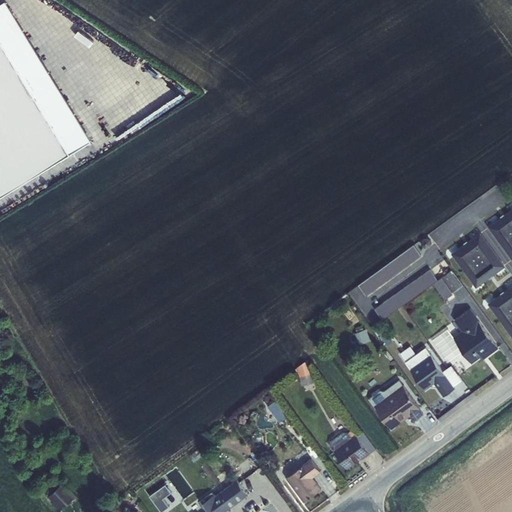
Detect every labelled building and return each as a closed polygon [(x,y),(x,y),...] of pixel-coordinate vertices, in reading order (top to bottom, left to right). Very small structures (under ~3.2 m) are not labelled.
[(0,40),(0,194),(70,154),(0,40)] [(511,226),(507,218),(504,213),(488,225),(501,242),(511,234),(511,226)] [(470,244),(478,258),(493,248),(480,231),(467,240),(470,244)] [(511,234),(501,242),(511,257),(511,234)] [(463,268),(478,258),(470,244),(467,240),(452,252),(463,268)] [(358,284),(366,294),(421,254),(414,244),(358,284)] [(505,265),(493,248),(478,258),(489,272),(493,274),(505,265)] [(463,268),(476,286),(493,274),(489,272),(478,258),(463,268)] [(375,307),(383,318),(434,282),(429,281),(436,276),(431,269),(375,307)] [(442,276),(454,293),(463,287),(451,270),(442,276)] [(429,281),(434,282),(445,298),(449,295),(454,293),(442,276),(438,279),(436,276),(429,281)] [(511,285),(488,302),(511,335),(511,285)] [(432,302),(440,296),(435,289),(427,295),(432,302)] [(462,329),(454,336),(462,347),(473,362),(481,356),(483,358),(499,347),(480,320),(471,307),(455,319),(462,329)] [(437,335),(453,356),(462,347),(454,336),(448,327),(437,335)] [(356,331),(360,343),(370,340),(366,328),(356,331)] [(378,332),(387,345),(400,336),(395,330),(388,335),(383,328),(378,332)] [(431,339),(448,362),(453,356),(437,335),(431,339)] [(297,367),(299,372),(310,364),(308,359),(297,367)] [(299,372),(302,385),(314,381),(310,364),(299,372)] [(375,404),(392,428),(410,415),(414,420),(425,413),(403,384),(375,404)] [(280,422),(288,416),(276,400),(267,406),(280,422)] [(323,446),(340,469),(358,456),(362,462),(372,454),(351,425),(323,446)] [(286,476),(305,501),(322,488),(314,476),(321,471),(311,457),(286,476)] [(226,511),(249,494),(237,479),(216,494),(215,493),(203,501),(211,511),(226,511)] [(48,498),(61,511),(77,495),(64,482),(48,498)] [(150,494),(161,511),(163,511),(178,504),(167,484),(150,494)] [(130,507),(132,509),(136,509),(138,507),(138,504),(136,501),(132,501),(130,504),(130,507)]
